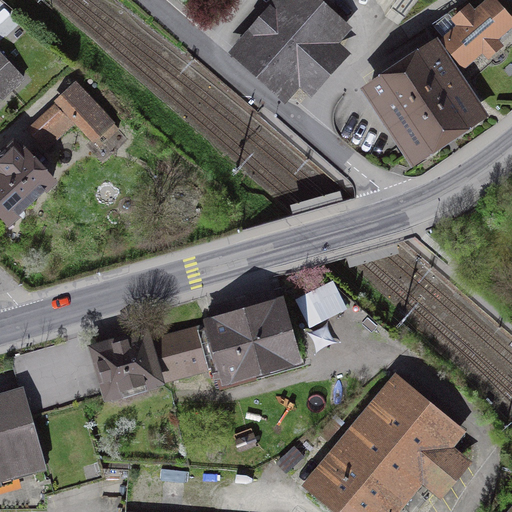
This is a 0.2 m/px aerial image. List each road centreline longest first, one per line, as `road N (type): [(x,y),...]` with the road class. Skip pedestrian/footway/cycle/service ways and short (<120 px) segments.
road 1 (tertiary): [(24,326),(406,208)]
road 2 (residential): [(154,0),(406,208)]
road 3 (tertiary): [(406,208),(511,147)]
